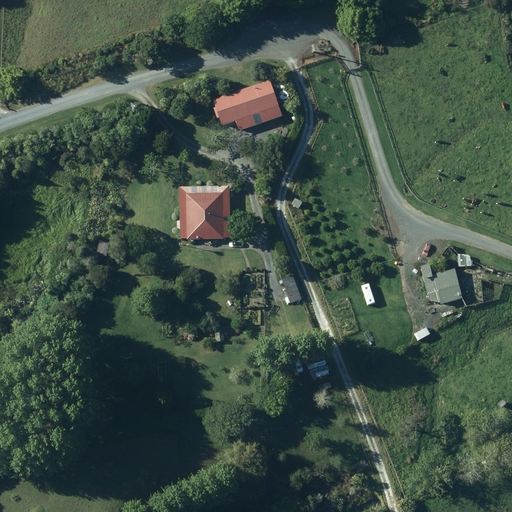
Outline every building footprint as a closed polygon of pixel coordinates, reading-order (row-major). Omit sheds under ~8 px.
[(269,80),(224,97),(238,135),(283,119),(269,80)] [(228,189),(178,190),(179,244),(230,243),(228,189)] [(428,268),(418,270),(426,301),(431,300),(434,310),(461,303),(453,272),(431,277),(428,268)] [(175,275),(162,276),(163,339),(175,339),(175,275)] [(262,308),(240,310),(242,330),(264,329),(262,308)]
